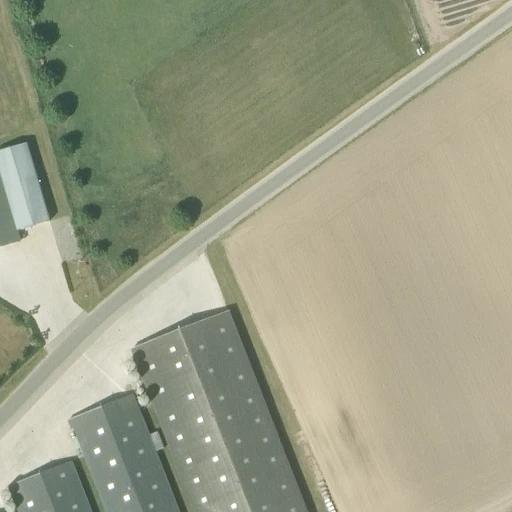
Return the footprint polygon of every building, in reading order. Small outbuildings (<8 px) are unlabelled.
[(0,152),(0,172),(17,232),(49,223),(27,144),(0,152)] [(0,248),(18,244),(17,242),(20,242),(17,232),(15,233),(0,182),(0,248)] [(305,511),(227,313),(132,350),(194,511),(305,511)] [(177,511),(139,413),(132,396),(70,420),(106,511),(177,511)] [(18,511),(90,511),(71,463),(9,487),(18,511)]
